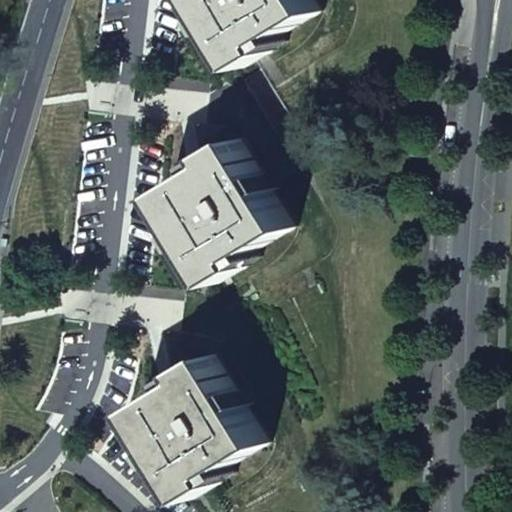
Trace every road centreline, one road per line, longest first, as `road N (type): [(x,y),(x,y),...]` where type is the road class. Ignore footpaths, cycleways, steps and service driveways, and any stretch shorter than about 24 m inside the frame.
road 1 (residential): [(0,490),(70,444),(94,398),(140,0)]
road 2 (tertiary): [(469,511),(466,427),(490,0)]
road 3 (residential): [(0,155),(44,0)]
